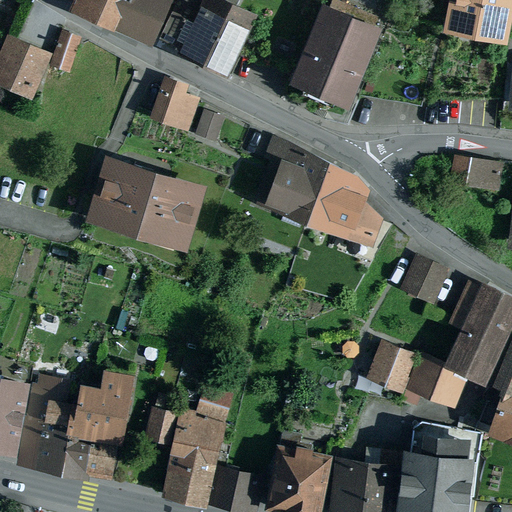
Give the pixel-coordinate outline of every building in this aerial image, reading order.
[(121,0),(77,0),(76,2),(82,5),(113,20),(121,0)] [(166,0),(121,0),(113,20),(151,37),(166,0)] [(225,69),(250,18),(235,10),(240,0),(177,0),(161,35),(185,47),(184,49),(225,69)] [(327,10),(299,78),(344,97),(376,17),(336,0),(333,0),(329,11),(327,10)] [(489,33),(490,27),(504,30),(509,0),(460,0),(455,27),(459,31),(472,34),(477,31),(489,33)] [(61,33),(52,60),(69,66),(79,39),(61,33)] [(511,37),(509,36),(503,97),(511,99),(511,37)] [(13,43),(0,73),(0,74),(27,87),(41,55),(13,43)] [(197,97),(183,92),(184,90),(165,83),(154,113),(187,125),(197,97)] [(206,111),(199,131),(214,136),(221,116),(206,111)] [(276,157),(261,196),(308,215),(328,162),(282,139),(281,141),(274,139),(268,154),(276,157)] [(481,181),(480,183),(496,186),(501,162),(457,155),(453,176),(481,181)] [(366,190),(350,184),(354,174),(328,162),(308,215),(349,231),(345,241),(367,250),(379,219),(361,201),(366,190)] [(110,163),(95,211),(183,238),(198,189),(167,180),(165,186),(138,178),(140,172),(110,163)] [(417,257),(405,284),(432,297),(445,270),(417,257)] [(469,281),(452,318),(468,325),(485,289),(469,281)] [(483,372),(511,309),(511,301),(485,289),(468,325),(453,358),(483,372)] [(511,339),(478,420),(511,432),(511,339)] [(370,376),(399,388),(413,355),(384,343),(370,376)] [(422,354),(410,384),(432,392),(444,362),(422,354)] [(453,400),(465,371),(444,362),(432,392),(453,400)] [(105,386),(79,381),(74,405),(71,420),(92,424),(91,431),(113,435),(125,378),(107,375),(105,386)] [(47,423),(40,459),(63,464),(71,420),(74,405),(62,402),(64,391),(54,389),(56,380),(37,377),(30,405),(34,406),(32,420),(47,423)] [(0,442),(14,446),(28,386),(0,379),(0,442)] [(205,385),(196,411),(222,420),(231,393),(205,385)] [(155,406),(149,432),(170,436),(175,411),(155,406)] [(177,427),(164,488),(200,497),(215,435),(188,428),(192,410),(177,407),(173,426),(177,427)] [(32,420),(24,457),(40,459),(47,423),(32,420)] [(71,420),(63,464),(85,468),(91,431),(92,424),(71,420)] [(460,511),(463,493),(473,494),(476,469),(466,468),(467,454),(478,455),(482,432),(422,420),(414,426),(403,511),(460,511)] [(284,430),(269,503),(312,511),(316,511),(328,456),(311,453),(312,447),(298,445),(301,433),(284,430)] [(85,468),(108,472),(113,435),(91,431),(85,468)] [(341,483),(337,511),(386,511),(388,499),(394,500),(399,452),(384,450),(382,465),(337,460),(335,482),(341,483)] [(218,469),(212,496),(253,505),(259,479),(218,469)]
